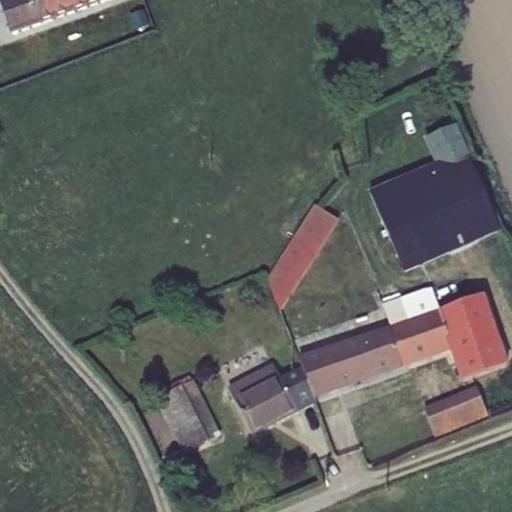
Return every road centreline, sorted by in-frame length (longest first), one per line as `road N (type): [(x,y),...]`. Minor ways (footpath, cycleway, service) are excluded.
road 1 (track): [(163,511),(117,412),(0,268)]
road 2 (track): [(511,430),(298,511)]
